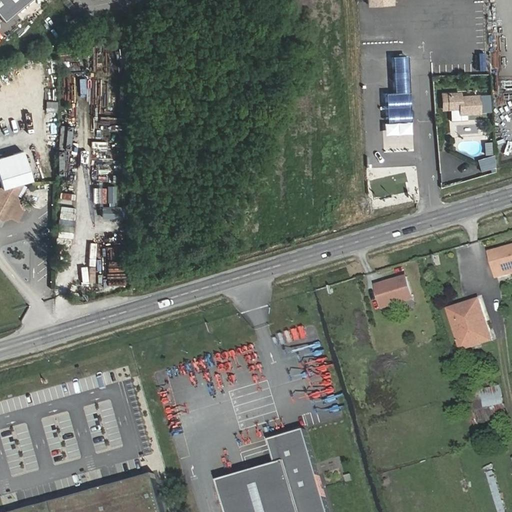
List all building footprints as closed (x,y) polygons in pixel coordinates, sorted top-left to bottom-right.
[(33,0),(0,0),(0,19),(4,24),(33,0)] [(464,52),(449,52),(449,72),(464,72),(464,52)] [(492,94),(500,93),(499,74),(490,75),(492,94)] [(462,93),(447,93),(449,111),(458,110),(458,115),(480,114),(478,94),(462,96),(462,93)] [(56,116),(57,102),(46,101),(45,115),(56,116)] [(413,122),(372,122),(372,146),(413,146),(413,122)] [(0,158),(0,176),(3,188),(0,189),(0,218),(2,220),(12,217),(19,220),(25,207),(19,203),(16,194),(23,182),(33,179),(24,151),(0,158)] [(483,172),(494,169),(491,161),(480,164),(483,172)] [(116,185),(107,185),(107,202),(117,202),(116,185)] [(126,207),(102,207),(103,219),(126,219),(126,207)] [(511,267),(511,246),(497,251),(497,254),(490,256),(496,278),(504,275),(503,271),(511,267)] [(504,275),(511,272),(511,267),(503,271),(504,275)] [(404,302),(414,299),(407,276),(376,285),(383,308),(404,302)] [(415,306),(414,299),(404,302),(406,309),(415,306)] [(465,312),(481,307),(478,299),(462,305),(465,312)] [(308,305),(301,307),(311,340),(318,338),(308,305)] [(492,340),(481,307),(465,312),(462,305),(448,309),(462,350),(492,340)] [(470,393),(475,419),(506,412),(501,386),(470,393)] [(508,420),(506,412),(475,419),(471,420),(473,429),(508,420)] [(329,511),(305,431),(272,441),(279,464),(221,481),(229,511),(329,511)] [(499,511),(507,511),(496,471),(487,473),(499,511)] [(499,511),(487,473),(486,474),(496,511),(499,511)] [(165,511),(155,474),(11,511),(165,511)]
